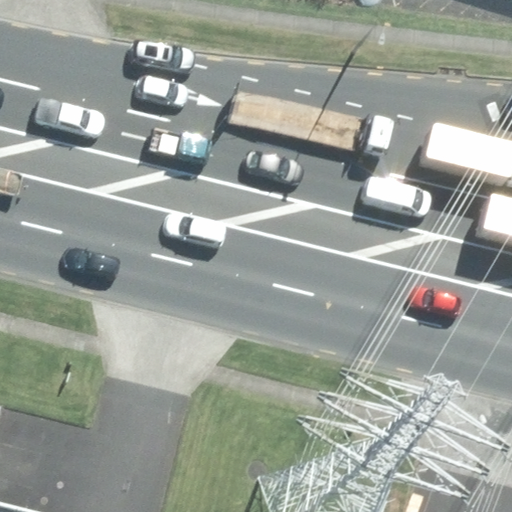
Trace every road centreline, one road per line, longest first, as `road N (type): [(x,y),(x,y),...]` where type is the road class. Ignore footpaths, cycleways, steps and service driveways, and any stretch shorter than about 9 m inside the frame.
road 1 (primary): [(511,245),(196,157)]
road 2 (primary): [(196,157),(511,142)]
road 3 (primary): [(196,157),(0,111)]
